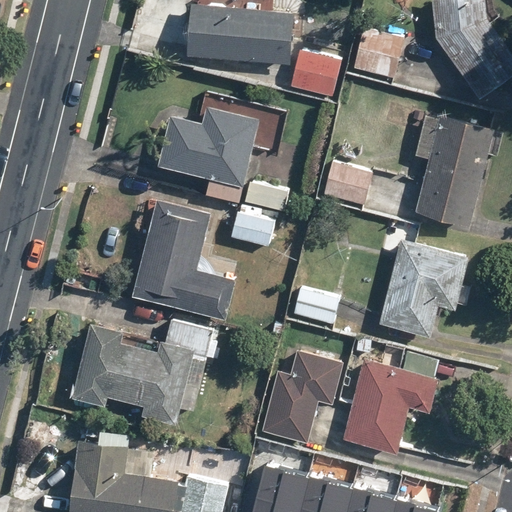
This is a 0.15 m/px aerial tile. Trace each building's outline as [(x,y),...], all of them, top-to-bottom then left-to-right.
[(211,0),(211,3),(192,2),(189,57),(281,62),(276,84),(335,97),(344,55),(294,44),(296,7),(246,5),(246,0),(211,0)] [(487,0),(436,0),(438,37),(480,97),(511,74),(511,46),(488,12),(487,0)] [(366,23),(355,68),(397,78),(409,33),(366,23)] [(159,163),(208,173),(204,191),(288,210),(293,187),(246,177),(260,115),(207,103),(204,118),(170,111),(159,163)] [(493,127),(440,116),(418,213),(471,225),(493,127)] [(334,159),(325,192),(367,202),(375,169),(334,159)] [(237,275),(199,267),(213,208),(157,196),(135,295),(228,316),(237,275)] [(236,209),(230,236),(270,245),(276,218),(236,209)] [(470,252),(400,235),(379,323),(431,336),(439,303),(457,307),(470,252)] [(300,286),(294,312),(335,320),(341,295),(300,286)] [(170,314),(162,348),(124,339),(127,329),(90,321),(74,396),(108,403),(110,395),(144,403),(141,415),(178,423),(183,405),(197,408),(216,324),(170,314)] [(310,440),(319,399),(334,402),(344,358),(296,347),(292,368),(277,365),(262,429),(310,440)] [(411,363),(364,352),(343,437),(399,451),(410,405),(435,411),(447,359),(414,351),(411,363)] [(178,446),(175,476),(151,474),(154,444),(75,436),(67,511),(223,511),(226,484),(242,485),(245,453),(178,446)] [(280,511),(432,511),(440,483),(263,437),(246,503),(280,511)]
